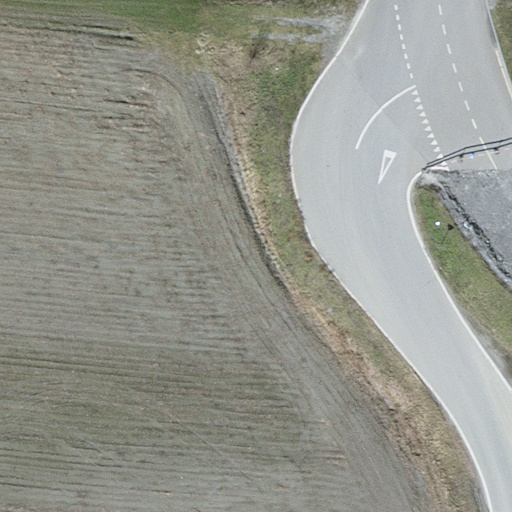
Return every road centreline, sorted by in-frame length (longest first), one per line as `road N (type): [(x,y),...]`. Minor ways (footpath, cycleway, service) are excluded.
road 1 (residential): [(451,56),(369,118),(351,160),(363,220),(503,436),(511,465)]
road 2 (tertiary): [(451,56),(483,144),(511,195)]
